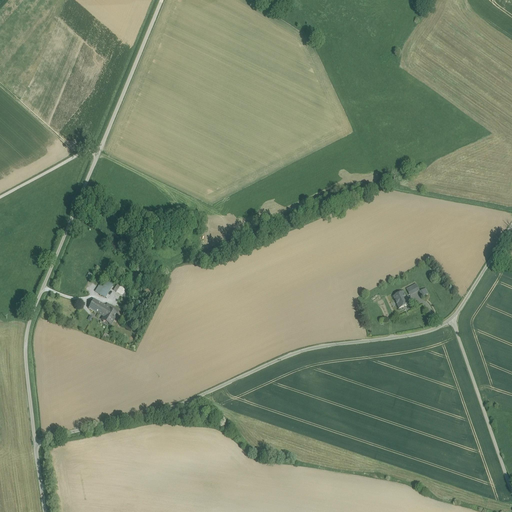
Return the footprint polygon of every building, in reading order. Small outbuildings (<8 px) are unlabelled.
[(110,289),(104,285),(103,287),(98,294),(105,298),(110,289)] [(126,291),(117,285),(113,291),(122,296),(126,291)] [(403,293),(394,297),(399,309),(409,304),(406,298),(403,293)] [(105,307),(94,301),(89,309),(104,317),(109,310),(105,307)] [(113,312),(109,309),(109,310),(104,317),(102,321),(110,326),(117,314),(113,312)]
